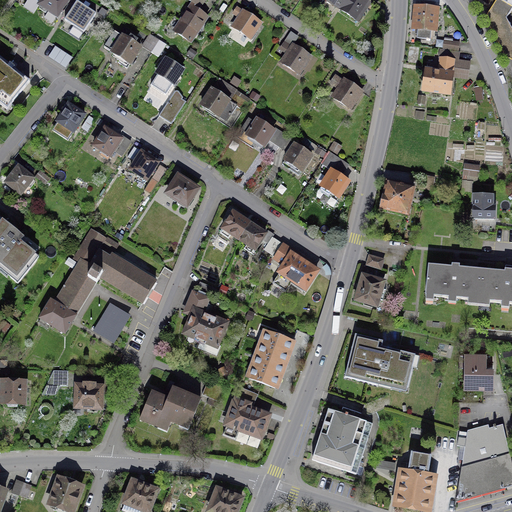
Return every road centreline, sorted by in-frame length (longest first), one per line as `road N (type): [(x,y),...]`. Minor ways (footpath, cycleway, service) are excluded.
road 1 (residential): [(221,185),(106,458)]
road 2 (tertiary): [(268,487),(348,269)]
road 3 (residential): [(221,185),(63,81)]
road 4 (tertiary): [(348,269),(390,90)]
road 5 (residential): [(106,458),(268,487)]
road 6 (residential): [(390,90),(255,0)]
road 7 (residential): [(348,269),(221,185)]
road 8 (residential): [(511,128),(472,32),(450,0)]
